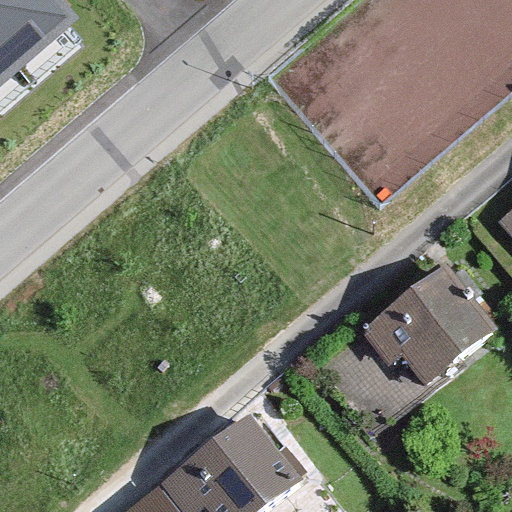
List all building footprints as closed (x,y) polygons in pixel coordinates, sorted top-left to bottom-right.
[(57,0),(0,0),(0,82),(73,18),(57,0)] [(511,214),(499,225),(511,241),(511,214)] [(446,277),(365,339),(390,372),(403,362),(426,392),(494,340),(466,303),(479,293),(472,284),(465,275),(452,285),(446,277)] [(40,373),(0,399),(0,511),(17,511),(102,454),(40,373)] [(250,421),(156,491),(171,511),(203,511),(204,511),(203,511),(286,511),(307,497),(298,485),(307,476),(291,457),(281,462),(272,450),(250,421)]
